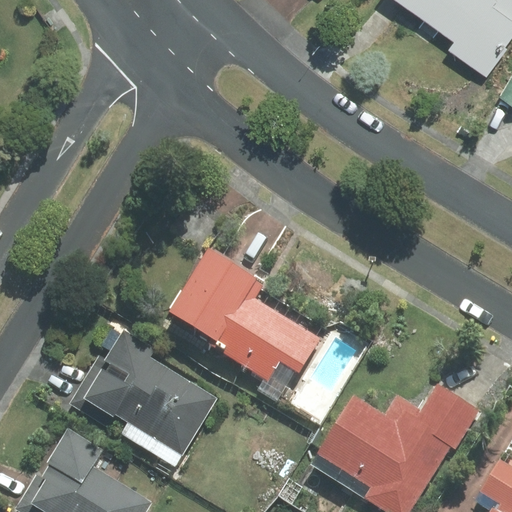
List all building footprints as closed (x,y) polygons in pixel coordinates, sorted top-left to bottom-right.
[(511,0),(404,0),(457,39),(451,47),(489,76),(506,53),(504,51),(511,39),(511,0)] [(511,76),(502,94),(511,100),(511,76)] [(268,284),(213,251),(174,317),(216,341),(212,348),(272,383),(283,364),(302,376),(323,340),(257,302),(268,284)] [(101,357),(71,406),(110,430),(118,418),(131,426),(125,436),(178,468),(220,400),(154,359),(159,350),(118,324),(103,348),(112,354),(108,361),(101,357)] [(458,451),(482,412),(440,386),(424,411),(399,396),(387,417),(357,398),(314,467),(386,511),(414,511),(454,449),(458,451)] [(38,477),(17,511),(18,511),(150,511),(155,504),(96,468),(106,452),(71,431),(51,465),(54,467),(45,481),(38,477)] [(511,511),(511,467),(503,462),(482,494),(500,505),(496,511),(511,511)]
